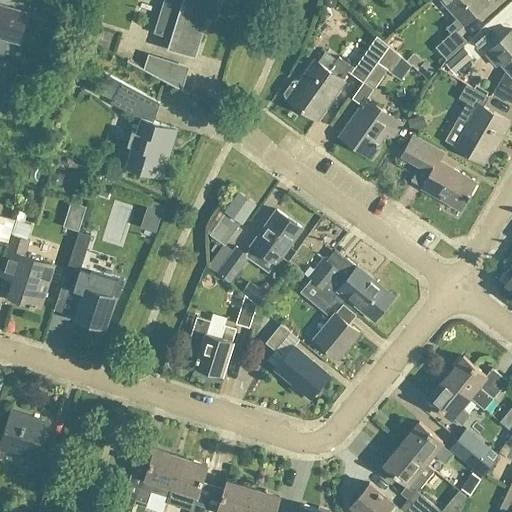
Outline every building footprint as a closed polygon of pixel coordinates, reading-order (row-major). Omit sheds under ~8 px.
[(218,0),(167,0),(158,32),(157,31),(157,33),(173,38),(169,48),(192,55),(192,54),(191,54),(205,10),(214,13),(218,0)] [(482,0),(439,0),(463,27),(487,5),(482,0)] [(0,39),(18,45),(27,16),(0,8),(0,39)] [(446,61),(466,43),(455,31),(435,49),(446,61)] [(511,106),(511,35),(510,33),(488,53),(485,56),(495,68),(498,65),(505,72),(491,94),(511,106)] [(348,72),(362,82),(388,47),(378,38),(354,71),(338,59),(330,72),(315,61),(299,84),(296,81),(292,82),(283,94),(284,98),(290,102),(290,103),(316,121),(344,82),(342,80),(348,72)] [(373,90),(387,70),(389,72),(397,61),(408,70),(410,67),(400,58),(388,47),(362,82),(373,90)] [(453,75),(472,59),(463,49),(444,65),(453,75)] [(186,69),(150,57),(146,71),(127,61),(127,62),(188,95),(189,94),(180,89),(186,69)] [(161,180),(177,132),(153,125),(160,104),(122,84),(111,106),(139,121),(135,134),(131,133),(127,147),(131,149),(124,169),(161,180)] [(497,145),(510,123),(483,108),(488,100),(465,86),(457,101),(466,106),(458,120),(466,125),(453,148),(482,165),(495,143),(497,145)] [(393,138),(401,125),(366,100),(339,138),(372,161),(379,150),(376,147),(385,133),(393,138)] [(409,133),(425,127),(421,115),(405,120),(409,133)] [(443,155),(413,138),(401,158),(430,175),(421,189),(460,211),(466,200),(467,201),(470,196),(469,196),(475,185),(438,163),(443,155)] [(97,180),(93,193),(107,198),(112,184),(97,180)] [(240,223),(253,205),(239,194),(226,212),(240,223)] [(275,265),(300,229),(276,212),(251,247),(275,265)] [(316,233),(290,264),(308,278),(333,247),(316,233)] [(34,308),(34,306),(41,308),(54,266),(23,256),(28,241),(12,236),(0,271),(0,276),(13,281),(8,298),(29,305),(28,306),(34,308)] [(60,286),(61,287),(83,294),(75,318),(75,319),(104,329),(114,297),(117,298),(123,281),(105,275),(81,267),(86,251),(73,247),(67,263),(60,286)] [(230,284),(249,257),(235,247),(216,274),(230,284)] [(327,262),(311,281),(333,299),(341,305),(347,299),(374,322),(394,299),(358,269),(348,261),(338,272),(327,262)] [(341,308),(342,307),(322,291),(312,304),(331,319),(315,340),(339,359),(359,334),(336,315),(341,308)] [(248,329),(255,306),(244,296),(235,325),(248,329)] [(222,375),(236,330),(224,327),(220,338),(206,334),(210,323),(196,319),(185,353),(197,357),(195,366),(222,375)] [(274,352),(290,333),(280,325),(265,344),(274,352)] [(301,397),(304,394),(310,399),(328,377),(293,348),(275,370),(293,385),(290,388),(301,397)] [(445,380),(469,399),(484,411),(507,384),(491,371),(486,378),(462,359),(445,380)] [(469,399),(445,380),(428,400),(461,428),(470,417),(460,409),(469,399)] [(49,473),(58,443),(43,439),(48,423),(10,411),(0,443),(0,451),(34,462),(32,468),(49,473)] [(509,431),(511,428),(511,415),(509,413),(501,424),(509,431)] [(451,456),(440,446),(442,443),(419,424),(401,446),(424,465),(432,455),(444,465),(451,456)] [(466,432),(458,441),(480,459),(490,467),(498,458),(488,450),(466,432)] [(490,467),(480,459),(458,441),(451,450),(483,476),(490,467)] [(511,448),(505,445),(500,455),(510,460),(511,456),(511,448)] [(416,494),(425,483),(434,473),(424,465),(401,446),(383,467),(416,494)] [(167,500),(171,488),(180,459),(153,450),(144,479),(145,479),(142,490),(137,488),(135,495),(125,492),(117,511),(130,511),(134,503),(146,506),(150,495),(167,500)] [(167,500),(166,502),(191,510),(190,511),(192,511),(191,511),(204,511),(207,505),(195,501),(197,497),(201,483),(206,468),(180,459),(171,488),(167,500)] [(246,511),(253,491),(227,482),(217,511),(246,511)] [(368,485),(351,506),(358,511),(420,511),(414,506),(408,501),(400,511),(392,504),(368,485)] [(511,511),(511,491),(509,490),(499,509),(505,511),(511,511)] [(274,511),(279,499),(253,491),(246,511),(274,511)] [(439,511),(421,497),(414,506),(420,511),(439,511)]
